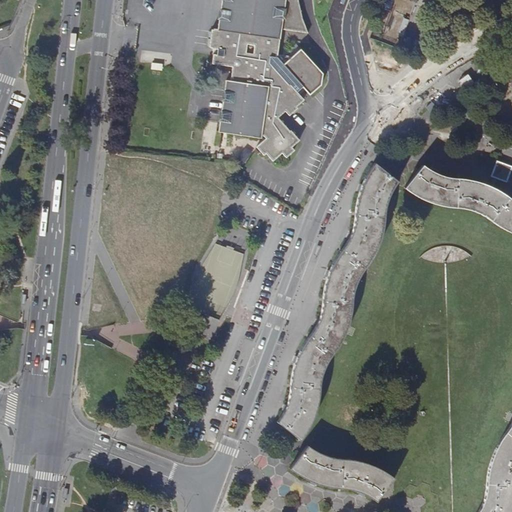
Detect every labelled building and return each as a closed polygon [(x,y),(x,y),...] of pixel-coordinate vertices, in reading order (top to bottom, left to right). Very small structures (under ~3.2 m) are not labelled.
[(221,0),(217,30),(212,30),(211,31),(208,31),(206,32),(206,38),(209,39),(208,40),(205,40),(205,46),(207,48),(209,48),(209,50),(216,51),(215,56),(211,56),(210,65),(231,67),(229,82),(224,82),(217,133),(260,138),(260,136),(263,137),(265,140),(255,147),(263,156),(265,154),(272,162),(281,154),(285,158),(294,150),(291,147),(299,140),(290,130),(289,131),(278,118),(285,112),(289,116),(297,109),(296,107),(304,100),(299,94),(305,90),(310,95),(321,85),(322,74),(302,49),(292,57),(277,55),(281,30),(307,33),(301,17),(298,0),(221,0)] [(465,89),(474,83),(468,75),(459,81),(465,89)] [(511,167),(496,161),(491,177),(493,178),(490,186),(493,188),(496,179),(506,183),(511,167)] [(429,170),(423,165),(404,188),(414,195),(426,201),(434,204),(446,207),(456,208),(463,209),(469,210),(477,213),(485,217),(492,221),(499,227),(505,231),(511,233),(511,199),(510,198),(502,192),(493,188),(490,186),(485,184),(478,182),(471,180),(465,179),(458,179),(450,178),(443,176),(436,173),(429,170)] [(275,425),(297,442),(312,415),(314,391),(320,371),(330,356),(343,331),(346,308),(352,288),(362,271),(376,249),(378,225),(382,206),(394,187),(372,169),(361,185),(356,203),(352,225),(346,242),(329,268),(321,295),(316,322),(307,337),(293,355),(286,382),(286,409),(275,425)] [(480,507),(477,511),(511,511),(511,508),(511,421),(509,428),(505,433),(499,442),(494,452),(489,465),(487,475),(486,483),(485,492),(483,500),(480,507)] [(331,458),(307,446),(285,469),(305,483),(333,489),(351,490),(371,502),(394,478),(382,468),(360,461),(331,458)]
